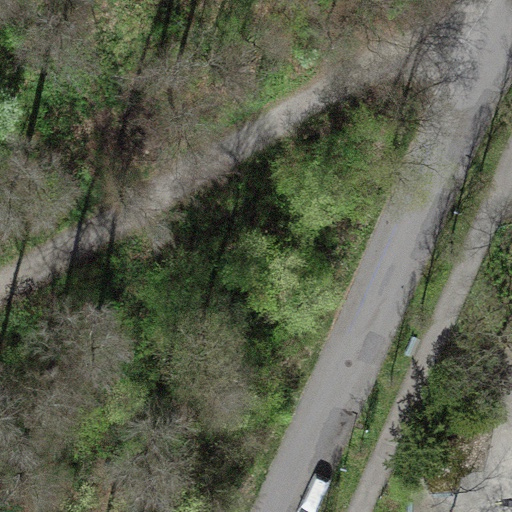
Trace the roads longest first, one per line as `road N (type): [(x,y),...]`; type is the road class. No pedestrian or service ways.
road 1 (track): [(0,277),(405,50),(511,15)]
road 2 (residential): [(279,511),(436,161),(511,23)]
